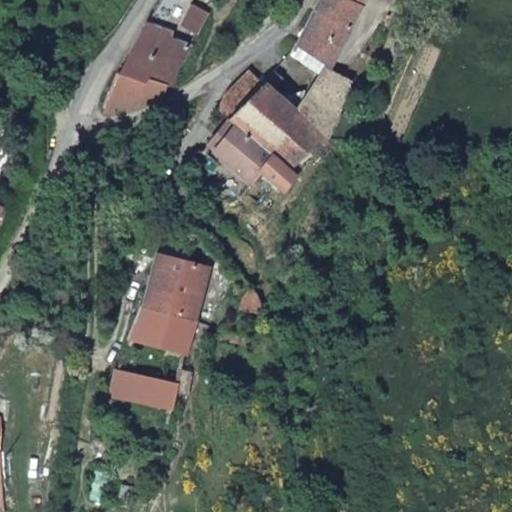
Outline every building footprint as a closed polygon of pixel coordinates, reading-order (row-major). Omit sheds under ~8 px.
[(319,0),(294,43),(327,63),(359,5),(349,0),(319,0)] [(164,96),(165,96),(168,83),(152,79),(164,54),(137,43),(124,72),(117,69),(102,112),(113,116),(115,107),(118,107),(119,107),(121,107),(124,107),(126,106),(128,106),(130,105),(132,105),(134,105),(136,104),(138,104),(140,103),(142,103),(144,102),(146,102),(148,102),(150,101),(152,100),(154,100),(156,99),(158,98),(160,97),(162,97),(164,96)] [(332,136),(340,116),(351,78),(324,67),(322,70),(316,81),(313,79),(297,109),(272,88),(282,75),(272,66),(260,79),(227,115),(234,121),(271,153),(289,168),(326,134),(332,136)] [(218,105),(227,115),(260,79),(247,68),(224,92),(218,105)] [(227,115),(201,143),(210,151),(234,121),(227,115)] [(234,121),(210,151),(247,184),(256,172),(280,192),(295,174),(289,168),(271,153),(234,121)] [(159,254),(144,305),(197,320),(211,268),(159,254)] [(197,320),(144,305),(132,337),(189,351),(199,321),(197,320)] [(175,392),(177,381),(120,369),(113,395),(172,407),(175,392)] [(179,373),(177,381),(175,392),(190,395),(193,376),(179,373)]
